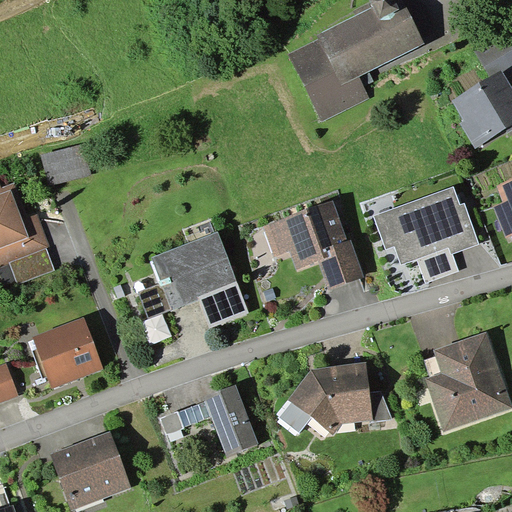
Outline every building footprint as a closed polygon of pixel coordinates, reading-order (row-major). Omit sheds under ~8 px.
[(388,0),(379,5),(358,14),(361,21),(290,55),(319,116),(363,96),(353,75),(423,42),(402,0),(388,0)] [(486,82),(448,104),(474,150),(511,127),(511,106),(500,85),(511,77),(511,55),(502,37),(471,55),(486,82)] [(79,148),(40,160),(49,191),(88,180),(79,148)] [(497,207),(489,210),(502,241),(511,237),(511,182),(491,191),(497,207)] [(455,184),(365,218),(379,256),(390,252),(397,270),(443,253),(447,261),(480,249),(455,184)] [(11,189),(0,193),(0,272),(49,251),(31,211),(22,215),(11,189)] [(329,203),(262,228),(273,258),(286,253),(292,269),(313,261),(325,293),(358,281),(329,203)] [(246,318),(213,236),(146,263),(157,289),(138,297),(147,321),(195,302),(207,333),(246,318)] [(84,320),(31,340),(50,389),(103,369),(84,320)] [(438,375),(419,382),(439,435),(508,410),(482,339),(431,357),(438,375)] [(6,364),(0,366),(0,403),(19,396),(6,364)] [(360,369),(306,374),(274,420),(297,436),(304,425),(334,440),(340,428),(367,426),(360,369)] [(235,389),(198,404),(220,460),(257,446),(235,389)] [(111,430),(52,455),(75,510),(134,486),(111,430)]
